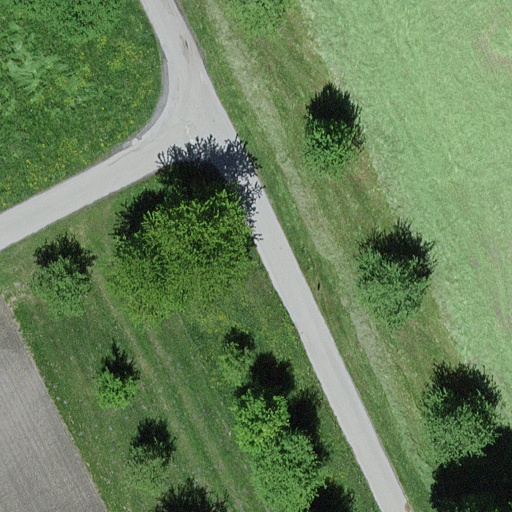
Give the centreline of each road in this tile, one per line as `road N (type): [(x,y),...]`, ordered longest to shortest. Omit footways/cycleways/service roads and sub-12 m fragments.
road 1 (track): [(410,511),(171,0)]
road 2 (track): [(0,235),(228,120)]
